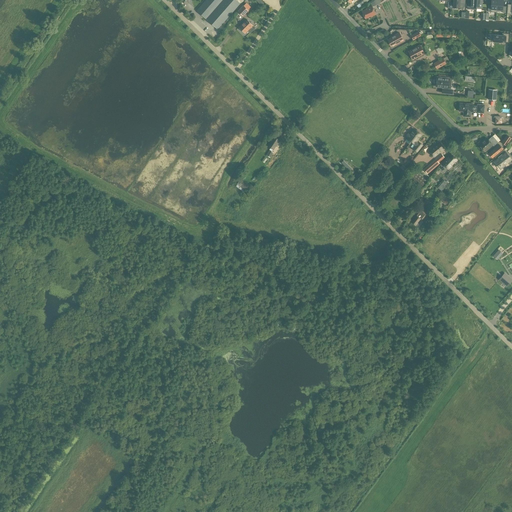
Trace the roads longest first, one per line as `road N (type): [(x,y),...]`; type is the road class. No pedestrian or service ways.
road 1 (unclassified): [(511,347),(164,0)]
road 2 (unclassified): [(511,130),(457,128),(331,0)]
road 3 (track): [(0,105),(71,0)]
